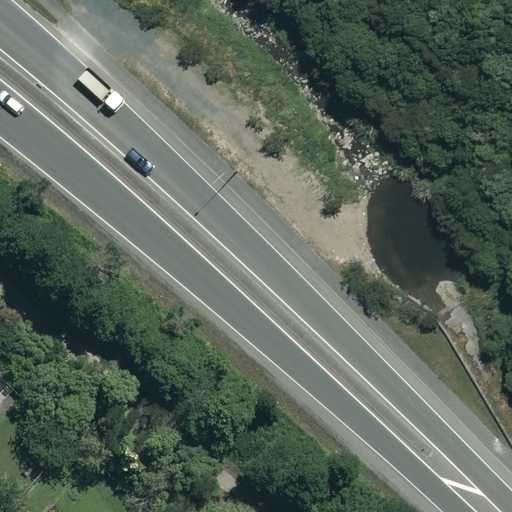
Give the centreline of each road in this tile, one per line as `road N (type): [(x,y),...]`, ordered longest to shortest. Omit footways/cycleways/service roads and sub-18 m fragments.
road 1 (secondary): [(0,18),(511,508)]
road 2 (secondary): [(457,511),(140,223),(0,108)]
